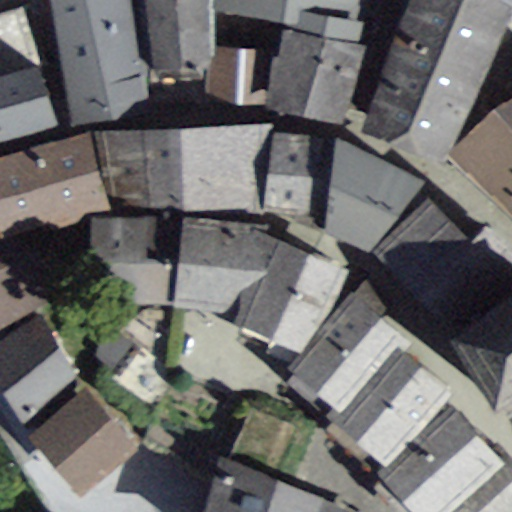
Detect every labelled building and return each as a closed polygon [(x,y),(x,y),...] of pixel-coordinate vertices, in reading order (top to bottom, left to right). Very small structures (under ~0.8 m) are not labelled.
[(177,121),(148,0),(71,0),(86,63),(105,139),(177,121)] [(236,0),(170,0),(177,76),(242,71),(237,13),(236,0)] [(372,0),(245,0),(246,10),(318,27),(321,8),(366,19),(367,22),(372,0)] [(431,0),(375,0),(367,22),(390,28),(390,46),(411,54),(431,0)] [(507,5),(499,0),(436,0),(381,132),(449,159),(454,147),(507,5)] [(390,46),(390,28),(367,22),(321,8),(318,27),(390,46)] [(45,16),(0,26),(0,164),(105,139),(86,63),(58,70),(45,16)] [(295,111),(367,131),(390,46),(318,27),(295,111)] [(511,108),(454,147),(449,159),(511,218),(511,108)] [(305,135),(182,145),(184,219),(304,227),(305,135)] [(339,229),(414,258),(459,192),(362,149),(305,135),(304,227),(339,229)] [(169,216),(163,145),(33,178),(52,244),(169,216)] [(511,252),(511,247),(459,209),(414,258),(470,293),(511,252)] [(26,213),(0,229),(0,313),(22,348),(86,308),(26,213)] [(319,250),(232,234),(226,316),(302,321),(319,250)] [(222,239),(134,236),(132,306),(220,309),(222,239)] [(511,343),(511,252),(470,293),(509,346),(511,343)] [(352,365),(387,287),(330,262),(296,340),(352,365)] [(389,419),(445,353),(395,306),(342,390),(389,419)] [(135,366),(193,424),(230,381),(169,325),(135,366)] [(118,393),(75,333),(31,366),(77,436),(118,393)] [(437,485),(493,406),(449,369),(387,440),(437,485)] [(183,461),(128,404),(76,455),(131,511),(183,461)] [(268,484),(333,508),(357,444),(292,420),(268,484)] [(441,491),(463,511),(511,511),(511,432),(503,423),(441,491)] [(348,511),(333,508),(268,484),(260,511),(348,511)]
